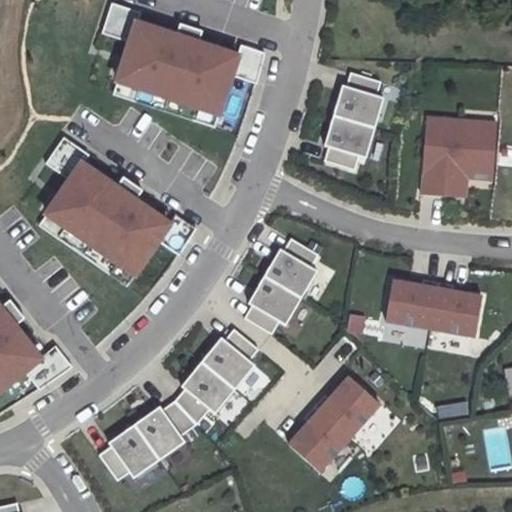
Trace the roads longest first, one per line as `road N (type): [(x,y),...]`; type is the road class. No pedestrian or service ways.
road 1 (residential): [(19,440),(128,360),(217,247),(252,181)]
road 2 (residential): [(511,246),(367,230),(252,181)]
road 3 (residential): [(252,181),(274,129),(304,0)]
